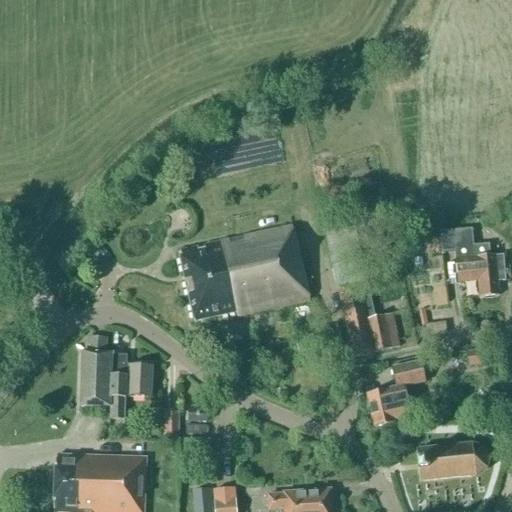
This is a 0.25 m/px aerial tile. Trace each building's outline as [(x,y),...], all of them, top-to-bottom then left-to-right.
[(359,247),(391,241),(389,231),(394,226),(413,224),(411,212),(387,215),(353,221),(354,229),(355,229),(359,247)] [(179,256),(194,323),(236,314),(237,318),(309,301),(293,227),(207,246),(208,249),(205,250),(204,246),(203,247),(204,250),(199,251),(198,248),(179,252),(180,255),(179,256)] [(355,229),(354,229),(325,234),(336,289),(337,288),(366,282),(359,247),(355,229)] [(472,229),(440,231),(442,253),(455,252),(457,275),(477,273),(479,298),(499,297),(498,283),(505,282),(503,256),(491,257),(490,245),(474,246),(472,229)] [(400,348),(392,315),(374,319),(366,282),(337,288),(353,358),(374,353),(400,348)] [(429,330),(448,329),(447,319),(428,320),(429,330)] [(106,355),(107,339),(88,339),(88,354),(81,354),(79,407),(110,408),(109,420),(125,420),(125,378),(125,376),(110,376),(112,358),(112,357),(112,355),(106,355)] [(483,350),(466,352),(468,367),(484,365),(483,350)] [(112,358),(110,376),(125,376),(125,378),(127,378),(127,399),(151,399),(152,368),(129,367),(129,369),(126,369),(126,358),(112,357),(112,358)] [(367,395),(374,428),(412,420),(404,388),(426,383),(421,362),(391,369),(395,388),(367,395)] [(189,411),(189,421),(207,422),(207,412),(189,411)] [(178,413),(164,412),(163,439),(178,440),(178,413)] [(472,446),(416,452),(417,461),(417,468),(418,474),(419,483),(474,478),(486,469),(489,459),(483,449),(472,446)] [(54,511),(144,511),(147,460),(56,457),(54,511)] [(211,511),(210,490),(193,492),(194,511),(211,511)] [(331,511),(330,491),(283,494),(283,495),(267,496),(268,511),(331,511)] [(214,511),(236,511),(235,502),(214,504),(214,511)]
